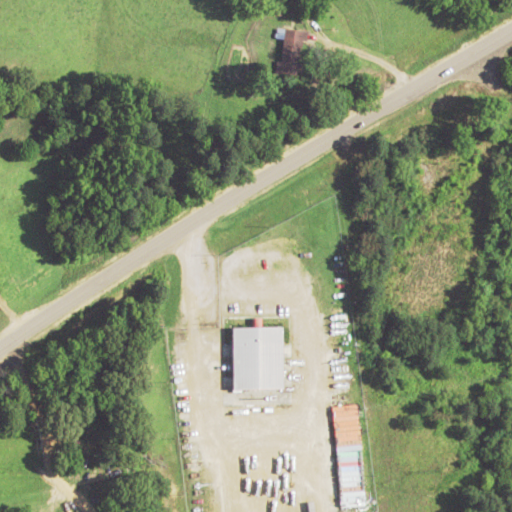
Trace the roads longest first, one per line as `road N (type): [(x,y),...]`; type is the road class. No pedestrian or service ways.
road 1 (primary): [(0,342),(154,222),(441,72),(477,16),(510,0)]
road 2 (residential): [(511,296),(497,206),(441,72)]
